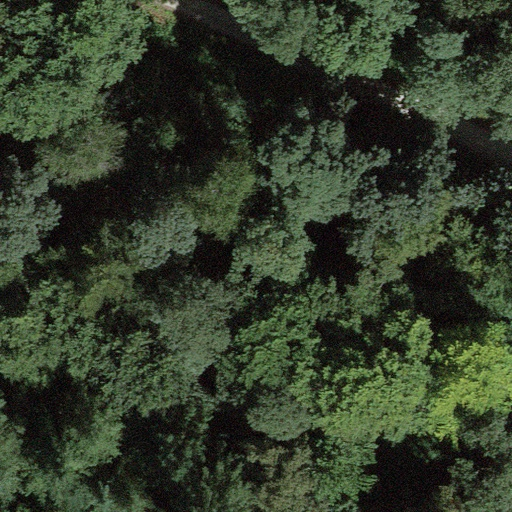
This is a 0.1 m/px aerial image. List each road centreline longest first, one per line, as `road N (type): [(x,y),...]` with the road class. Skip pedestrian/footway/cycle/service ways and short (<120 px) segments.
road 1 (track): [(511,414),(0,352)]
road 2 (track): [(166,0),(511,165)]
